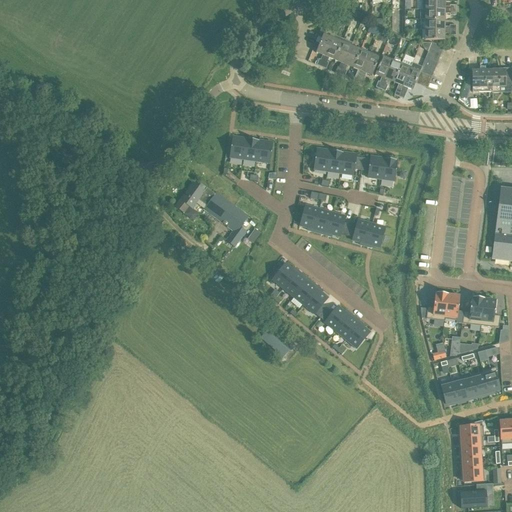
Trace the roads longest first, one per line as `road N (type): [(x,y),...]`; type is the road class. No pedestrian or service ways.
road 1 (unclassified): [(0,91),(65,119),(114,158),(144,170),(167,158),(211,95),(235,79)]
road 2 (residential): [(511,291),(435,281),(450,134),(444,122)]
road 3 (residential): [(284,214),(282,242),(382,325)]
road 4 (residential): [(296,100),(444,122)]
